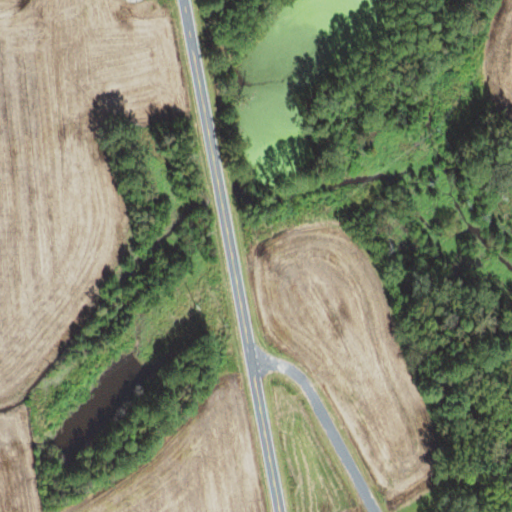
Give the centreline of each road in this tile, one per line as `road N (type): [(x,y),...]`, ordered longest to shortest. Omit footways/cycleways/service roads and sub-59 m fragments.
road 1 (residential): [(278,511),(182,0)]
road 2 (residential): [(372,511),(294,371),(250,359)]
